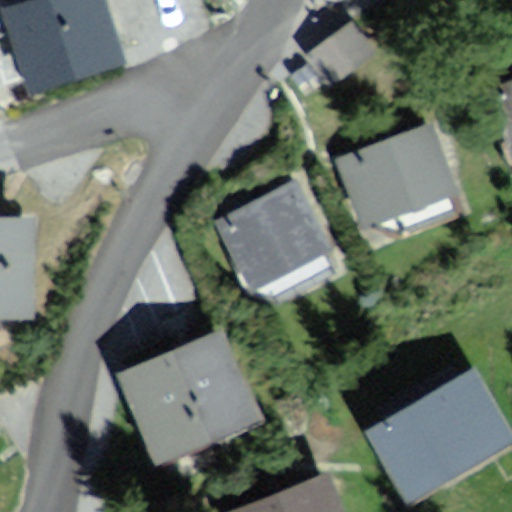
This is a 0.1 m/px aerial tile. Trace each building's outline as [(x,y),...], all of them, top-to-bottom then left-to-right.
[(84,0),(7,0),(0,2),(0,65),(9,96),(105,69),(84,0)] [(511,73),(465,92),(495,166),(511,159),(511,73)] [(417,121),(328,155),(361,239),(450,205),(417,121)] [(281,177),(204,213),(240,289),(317,253),(281,177)] [(11,217),(0,216),(0,316),(8,316),(11,217)] [(219,333),(114,373),(151,470),(256,430),(219,333)] [(458,364),(347,430),(392,506),(504,440),(458,364)] [(337,511),(320,462),(198,504),(200,511),(337,511)]
